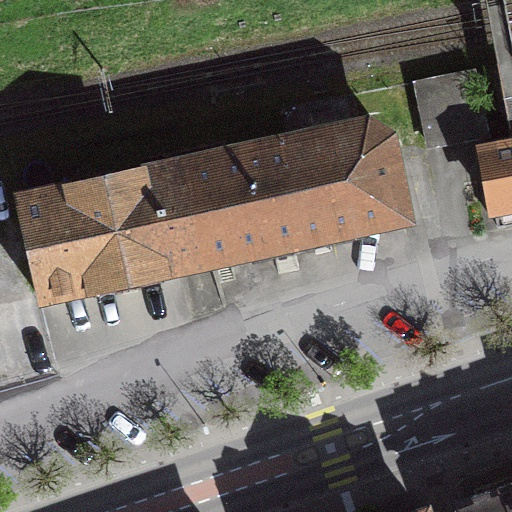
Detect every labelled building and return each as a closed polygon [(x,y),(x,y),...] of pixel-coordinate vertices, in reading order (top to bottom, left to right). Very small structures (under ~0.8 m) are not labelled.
[(414,82),(426,142),(487,130),(474,70),(414,82)] [(511,70),(496,73),(503,115),(511,113),(511,70)] [(367,126),(191,162),(210,258),(252,249),(254,260),(314,248),(312,236),(403,218),(387,139),(367,126)] [(511,143),(484,148),(497,227),(511,224),(511,143)] [(191,162),(17,200),(35,292),(210,258),(191,162)] [(511,511),(511,485),(460,503),(463,511),(511,511)]
